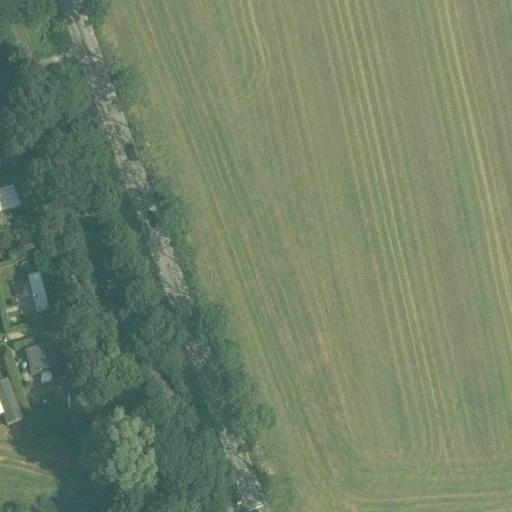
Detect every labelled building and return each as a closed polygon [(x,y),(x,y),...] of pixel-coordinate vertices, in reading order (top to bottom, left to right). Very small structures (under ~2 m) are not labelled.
[(7,150),(0,152),(0,165),(10,162),(7,150)] [(0,191),(0,214),(24,207),(17,186),(0,191)] [(48,314),(38,316),(41,325),(50,323),(48,314)] [(76,349),(66,352),(70,369),(81,366),(76,349)] [(0,436),(28,436),(28,417),(0,418),(0,436)]
